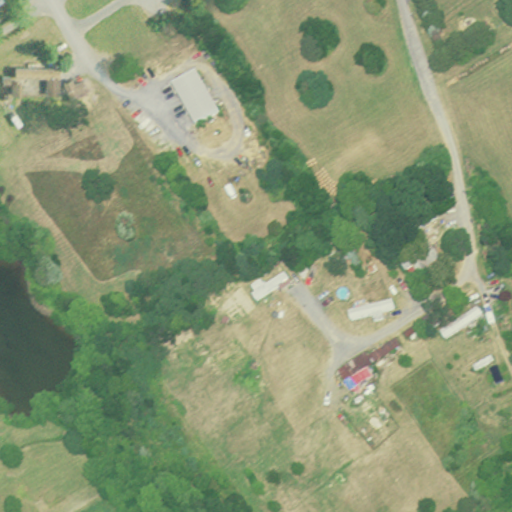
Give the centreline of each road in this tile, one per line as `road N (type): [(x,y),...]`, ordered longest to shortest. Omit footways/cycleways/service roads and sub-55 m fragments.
road 1 (residential): [(511,370),(411,0)]
road 2 (residential): [(51,0),(93,73),(181,128)]
